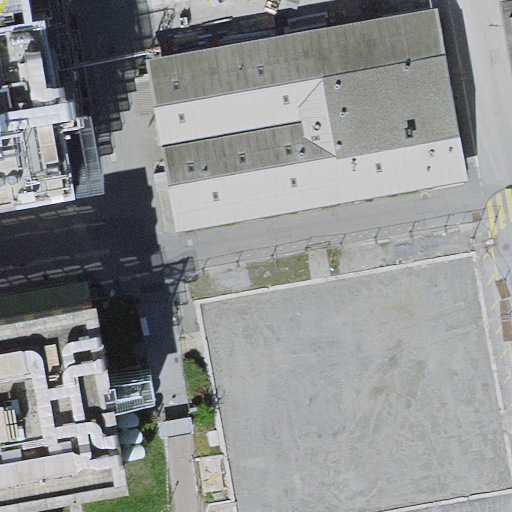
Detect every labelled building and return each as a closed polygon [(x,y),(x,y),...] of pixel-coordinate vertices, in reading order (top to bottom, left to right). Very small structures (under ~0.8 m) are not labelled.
[(0,0),(0,48),(46,40),(38,0),(0,0)] [(511,0),(494,0),(511,95),(511,0)] [(436,10),(151,59),(179,220),(465,170),(436,10)] [(46,40),(0,48),(0,173),(68,161),(46,40)] [(511,449),(476,251),(193,303),(231,511),(377,511),(511,487),(511,449)] [(74,296),(0,310),(0,489),(108,468),(74,296)]
